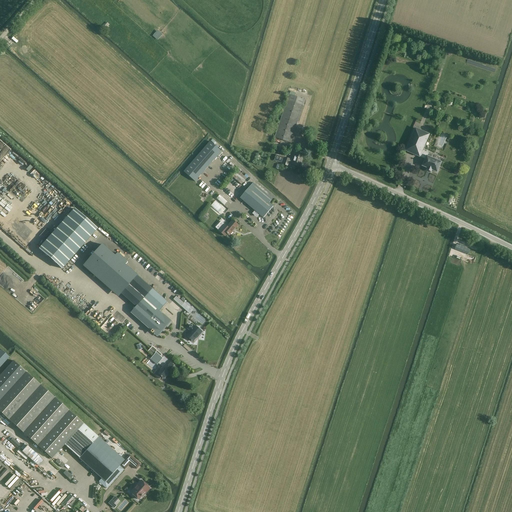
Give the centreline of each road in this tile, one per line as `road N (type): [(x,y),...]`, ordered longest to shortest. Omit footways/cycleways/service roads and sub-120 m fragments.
road 1 (tertiary): [(179,511),(234,347),(330,163)]
road 2 (unclassified): [(511,248),(330,163)]
road 3 (tertiary): [(330,163),(382,0)]
